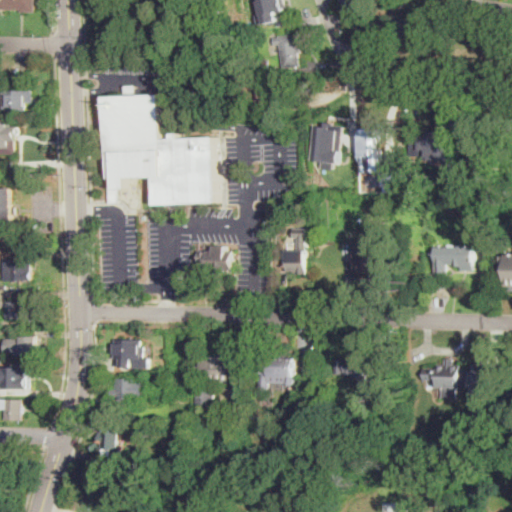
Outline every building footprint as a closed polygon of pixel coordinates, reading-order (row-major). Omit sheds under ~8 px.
[(0,0),(37,0),(37,12),(23,12),(23,9),(4,9),(4,12),(0,11),(0,0)] [(285,0),(287,7),(285,7),(286,10),(278,12),(279,20),(264,23),(263,16),(268,15),(266,2),(264,2),(263,0),(285,0)] [(141,4),(141,32),(108,32),(108,4),(141,4)] [(303,52),(300,52),(302,65),(284,67),(281,44),(276,44),(275,38),(281,38),(281,36),(301,34),(303,52)] [(276,99),(267,111),(258,105),(255,109),(242,99),(246,95),(237,88),(246,76),(276,99)] [(138,85),(138,95),(166,94),(167,140),(176,139),(176,134),(184,133),(185,139),(222,137),(224,202),(159,205),(158,177),(131,177),(132,188),(121,189),(122,203),(113,203),(109,96),(127,96),(127,85),(138,85)] [(5,110),(5,90),(36,90),(36,102),(28,102),(28,110),(5,110)] [(32,128),(31,142),(28,142),(28,153),(17,153),(17,148),(9,147),(9,149),(2,149),(2,125),(0,124),(0,118),(10,118),(9,128),(32,128)] [(348,125),(343,162),(338,161),(337,168),(324,166),(325,160),(315,158),(320,124),(328,125),(328,121),(337,122),(337,123),(348,125)] [(382,171),(383,186),(398,185),(396,123),(370,124),(370,127),(362,128),(363,171),(382,171)] [(457,141),(456,157),(446,157),(446,161),(428,161),(428,149),(422,149),(422,157),(411,157),(412,137),(423,137),(423,144),(429,144),(429,131),(447,132),(447,141),(457,141)] [(494,144),(493,160),(473,159),(474,143),(494,144)] [(366,184),(351,184),(350,184),(350,163),(366,162),(366,184)] [(16,234),(0,234),(0,188),(14,188),(16,234)] [(310,228),(309,251),(310,251),(309,274),(296,274),(296,271),(289,271),(289,254),(296,254),(296,251),(300,251),(300,238),(296,238),(296,228),(310,228)] [(371,250),(395,251),(395,254),(405,254),(405,275),(355,274),(356,241),(371,241),(371,250)] [(476,245),(475,269),(465,269),(465,266),(456,266),(457,263),(438,263),(439,247),(464,248),(465,245),(476,245)] [(230,246),(230,251),(237,251),(236,269),(232,269),(232,273),(215,273),(215,269),(207,269),(207,263),(201,263),(202,251),(211,251),(211,250),(217,250),(217,246),(230,246)] [(33,259),(34,271),(35,271),(35,279),(13,279),(6,279),(6,267),(13,267),(13,260),(33,259)] [(38,301),(38,325),(27,325),(27,320),(9,319),(9,301),(38,301)] [(40,354),(39,354),(39,359),(34,359),(34,353),(7,355),(6,339),(23,338),(23,331),(39,330),(40,354)] [(147,347),(146,357),(152,357),(152,368),(123,367),(123,360),(116,359),(117,339),(144,340),(144,347),(147,347)] [(226,356),(226,358),(238,358),(238,367),(232,368),(232,380),(216,380),(216,409),(198,409),(198,380),(209,380),(209,377),(204,377),(204,359),(210,359),(210,356),(226,356)] [(299,359),(297,386),(291,386),(290,383),(263,381),(264,360),(273,361),(273,357),(299,359)] [(374,358),(374,375),(369,375),(369,378),(392,379),(391,392),(378,392),(378,399),(366,399),(366,386),(364,386),(362,384),(362,379),(355,379),(355,373),(337,373),(337,359),(349,359),(349,358),(374,358)] [(455,358),(455,365),(463,365),(463,370),(471,370),(471,387),(460,387),(460,398),(445,398),(445,387),(439,387),(439,380),(426,380),(426,368),(439,368),(439,364),(447,364),(447,358),(455,358)] [(476,402),(476,385),(477,385),(477,364),(498,363),(499,387),(493,387),(493,402),(476,402)] [(32,388),(12,388),(11,369),(32,368),(32,388)] [(140,378),(140,380),(150,379),(150,395),(147,395),(147,398),(141,398),(141,399),(129,400),(129,405),(117,405),(117,398),(114,398),(114,387),(117,387),(117,379),(140,378)] [(177,381),(176,393),(163,392),(163,380),(177,381)] [(0,399),(25,399),(25,407),(28,407),(28,413),(25,413),(25,420),(8,420),(8,409),(0,409),(0,399)] [(125,455),(106,457),(104,429),(123,427),(125,455)]
